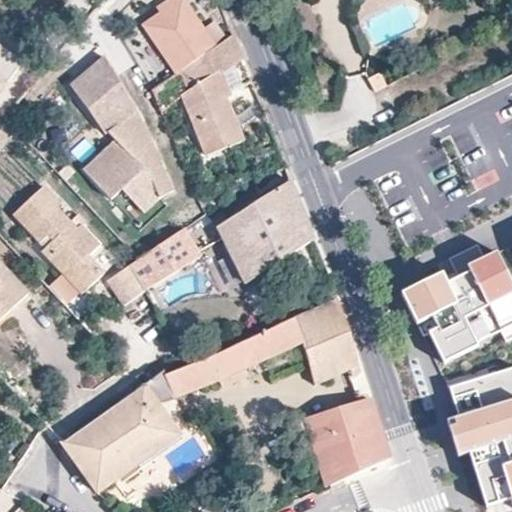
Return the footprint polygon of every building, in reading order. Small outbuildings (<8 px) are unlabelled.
[(215,47),(183,0),(171,0),(156,10),(158,15),(141,27),(173,76),(179,72),(215,47)] [(179,72),(188,92),(183,95),(198,132),(208,156),(242,144),(226,99),(251,81),(233,35),(215,47),(179,72)] [(0,101),(24,69),(0,51),(0,101)] [(134,103),(106,57),(71,85),(107,134),(110,132),(117,138),(85,169),(113,198),(115,196),(143,225),(167,203),(161,195),(176,187),(168,170),(158,150),(150,132),(142,116),(134,103)] [(0,149),(9,136),(0,127),(0,149)] [(245,283),(314,240),(305,219),(291,182),(218,228),(245,283)] [(41,243),(43,241),(48,236),(53,242),(47,246),(43,250),(63,272),(66,269),(87,291),(105,273),(89,256),(99,246),(80,226),(76,229),(55,207),(59,203),(43,187),(15,214),(41,243)] [(200,219),(191,228),(205,243),(214,234),(200,219)] [(129,266),(144,291),(200,257),(183,230),(138,260),(129,266)] [(48,236),(43,241),(47,246),(53,242),(48,236)] [(213,263),(232,298),(245,291),(226,256),(213,263)] [(511,343),(511,288),(497,259),(463,275),(466,280),(447,290),(443,282),(401,303),(416,334),(425,329),(445,368),(475,353),(472,347),(500,333),(507,346),(511,343)] [(0,319),(27,296),(0,266),(0,319)] [(123,305),(144,291),(129,266),(107,281),(123,305)] [(78,300),(87,291),(66,269),(63,272),(57,277),(78,300)] [(144,387),(155,403),(178,398),(220,382),(224,388),(258,372),(256,366),(301,345),(316,385),(360,367),(336,299),(314,310),(267,332),(236,346),(214,355),(166,376),(163,371),(144,387)] [(511,511),(511,375),(451,395),(460,428),(447,432),(457,467),(470,462),(482,511),(499,511),(511,510),(511,511)] [(142,388),(63,443),(97,492),(114,480),(178,435),(155,403),(144,387),(142,388)] [(317,462),(326,486),(391,457),(381,429),(371,399),(303,419),(317,462)] [(317,462),(303,419),(288,426),(303,468),(317,462)] [(178,435),(114,480),(118,486),(159,456),(182,440),(178,435)]
